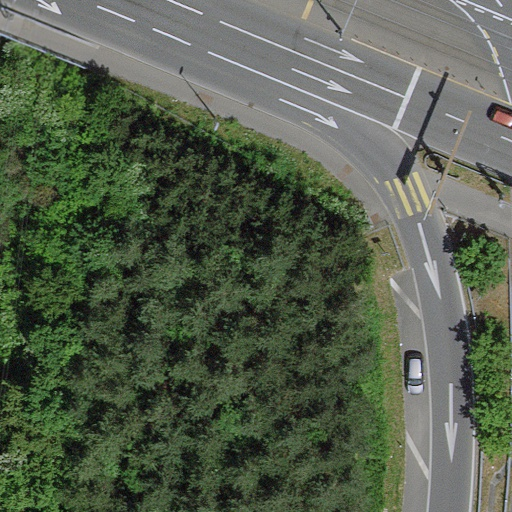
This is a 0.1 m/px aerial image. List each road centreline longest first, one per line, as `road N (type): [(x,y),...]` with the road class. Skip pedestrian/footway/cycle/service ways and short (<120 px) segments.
road 1 (motorway): [(306,61),(408,193),(436,269),(452,365),(449,511)]
road 2 (primary): [(306,61),(511,141)]
road 3 (primary): [(137,0),(306,61)]
